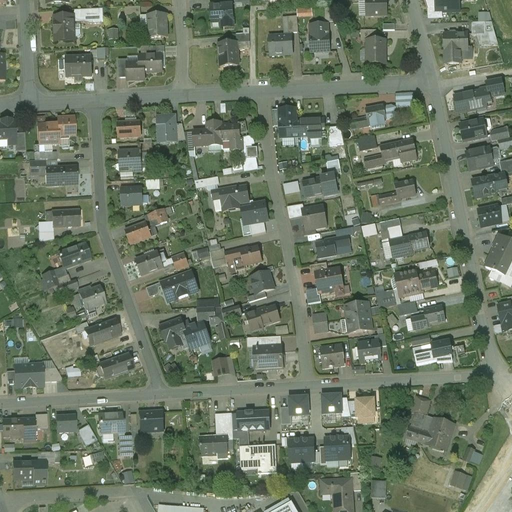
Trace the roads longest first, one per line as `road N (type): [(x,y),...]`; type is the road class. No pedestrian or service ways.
road 1 (residential): [(95,102),(103,231),(158,394)]
road 2 (residential): [(493,372),(431,80)]
road 3 (residential): [(308,386),(261,93)]
road 4 (residential): [(308,386),(493,372)]
road 5 (residential): [(431,80),(261,93)]
road 6 (residential): [(0,402),(158,394)]
road 7 (residential): [(158,394),(308,386)]
